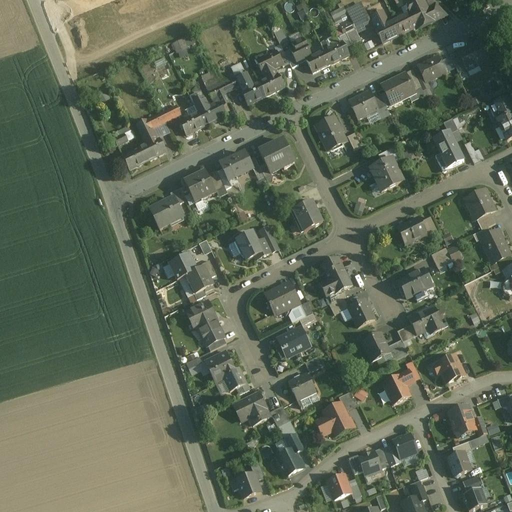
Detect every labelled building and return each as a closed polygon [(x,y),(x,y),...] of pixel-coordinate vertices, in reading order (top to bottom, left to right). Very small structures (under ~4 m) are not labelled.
[(418,0),(415,2),(405,7),(406,7),(410,16),(411,15),(418,28),(418,29),(433,22),(426,10),(421,0),(418,0)] [(435,5),(426,10),(433,22),(446,16),(435,5)] [(364,14),(350,21),(355,31),(369,24),(364,14)] [(384,18),(382,14),(370,19),(376,32),(382,46),(383,45),(400,37),(394,24),(388,26),(384,18)] [(390,15),(384,18),(388,26),(394,24),(390,15)] [(410,16),(394,24),(400,37),(418,28),(411,15),(410,16)] [(350,21),(332,29),(336,38),(337,40),(355,32),(355,31),(350,21)] [(355,31),(355,32),(356,35),(364,31),(362,28),(369,25),(369,24),(355,31)] [(275,33),(281,46),(288,43),(281,29),(275,33)] [(336,38),(320,46),(324,54),(342,45),(340,43),(339,44),(337,40),(336,38)] [(485,40),(480,43),(487,57),(492,55),(485,40)] [(311,60),(302,41),(292,46),(294,50),(290,52),(297,66),(306,62),(306,63),(311,60)] [(480,43),(457,54),(457,55),(466,73),(478,67),(478,68),(489,62),(487,57),(480,43)] [(342,45),(324,54),(330,67),(348,58),(342,45)] [(297,66),(290,52),(284,55),(288,64),(289,64),(289,65),(289,66),(292,71),(298,68),(297,66)] [(283,53),(277,55),(282,67),(281,67),(282,69),(289,66),(289,65),(289,64),(288,64),(284,55),(283,53)] [(276,54),(268,58),(267,56),(263,58),(262,55),(254,59),(255,62),(254,62),(256,67),(257,66),(262,76),(263,76),(266,82),(259,85),(265,99),(283,90),(277,77),(276,77),(273,71),(281,67),(282,67),(277,55),(276,54)] [(311,60),(306,63),(313,75),(330,67),(324,54),(311,60)] [(457,55),(450,58),(459,77),(466,73),(457,55)] [(437,60),(419,69),(423,78),(427,85),(427,84),(445,75),(437,60)] [(233,75),(221,81),(222,83),(219,84),(225,95),(239,88),(240,88),(237,82),(233,75)] [(401,77),(382,87),(391,105),(414,94),(407,81),(404,82),(401,77)] [(416,81),(414,77),(407,81),(414,94),(421,90),(416,81)] [(246,78),(237,82),(240,88),(239,88),(242,93),(242,94),(252,89),(246,78)] [(427,85),(423,78),(416,81),(421,90),(423,94),(430,90),(427,84),(427,85)] [(219,84),(206,91),(211,102),(212,101),(215,107),(216,109),(220,108),(221,109),(230,105),(225,95),(219,84)] [(252,89),(242,94),(241,94),(247,108),(266,99),(265,99),(259,85),(252,89)] [(368,93),(348,103),(357,122),(378,112),(377,110),(370,96),(368,93)] [(384,107),(378,93),(370,96),(377,110),(384,107)] [(511,98),(494,107),(501,122),(511,116),(511,113),(510,110),(511,109),(511,98)] [(202,101),(192,106),(193,108),(197,116),(197,115),(206,111),(205,109),(207,107),(206,105),(202,101)] [(206,111),(197,115),(204,129),(222,120),(220,117),(224,115),(221,109),(220,108),(216,109),(215,107),(206,111)] [(178,108),(160,117),(165,125),(182,117),(178,108)] [(204,129),(197,115),(197,116),(179,124),(186,138),(204,129)] [(501,122),(497,124),(506,144),(511,140),(511,117),(511,116),(501,122)] [(160,117),(148,123),(153,131),(165,125),(160,117)] [(339,129),(334,120),(315,129),(324,146),(326,145),(330,153),(346,144),(342,136),(343,135),(340,128),(339,129)] [(153,131),(148,123),(148,122),(138,127),(148,147),(141,150),(147,163),(165,155),(158,141),(158,142),(153,131)] [(452,122),(443,126),(447,135),(449,134),(450,136),(457,133),(452,122)] [(447,135),(436,140),(440,150),(438,151),(448,172),(464,164),(450,136),(449,134),(447,135)] [(124,136),(114,141),(118,148),(128,143),(124,136)] [(361,150),(354,136),(347,139),(354,153),(361,150)] [(283,142),(259,154),(265,166),(270,177),(294,165),(283,142)] [(483,160),(479,150),(473,153),(469,144),(464,146),(473,165),(483,160)] [(141,150),(123,159),(129,172),(147,163),(141,150)] [(393,151),(381,156),(385,164),(391,161),(394,166),(399,163),(393,151)] [(244,155),(226,163),(226,164),(220,167),(222,171),(228,184),(236,180),(235,179),(252,171),(252,172),(253,172),(248,163),(244,155)] [(259,169),(254,160),(248,163),(253,172),(255,178),(262,175),(259,169)] [(385,164),(370,171),(381,194),(402,184),(394,166),(391,161),(385,164)] [(265,166),(259,169),(262,175),(264,179),(270,177),(265,166)] [(228,184),(222,171),(217,174),(224,190),(225,192),(231,189),(228,184)] [(216,173),(206,178),(215,194),(224,190),(217,174),(216,173)] [(205,174),(184,184),(186,188),(180,191),(181,191),(183,196),(188,193),(198,213),(200,214),(207,210),(208,208),(207,206),(205,206),(203,201),(215,195),(215,194),(206,178),(205,174)] [(181,191),(170,196),(173,201),(176,208),(187,203),(183,196),(181,191)] [(484,193),(467,201),(477,222),(487,217),(494,213),(484,193)] [(308,198),(294,205),(297,211),(311,204),(308,198)] [(173,201),(149,213),(159,232),(169,227),(182,220),(176,208),(173,201)] [(297,211),(293,213),(303,235),(322,226),(312,204),(311,204),(297,211)] [(487,217),(477,222),(482,233),(489,230),(495,226),(492,219),(489,220),(487,217)] [(430,220),(420,225),(426,237),(425,238),(426,240),(437,234),(430,220)] [(418,221),(398,231),(406,247),(425,238),(426,237),(420,225),(418,221)] [(267,230),(259,235),(263,243),(263,244),(272,240),(267,230)] [(482,233),(473,237),(477,245),(481,243),(481,242),(492,236),(489,230),(482,233)] [(492,236),(481,242),(481,243),(492,266),(492,267),(510,258),(498,233),(492,236)] [(445,245),(452,242),(448,234),(441,237),(445,245)] [(252,235),(236,243),(236,244),(242,255),(246,263),(254,259),(262,255),(257,246),(252,235)] [(278,252),(272,240),(263,244),(269,256),(270,256),(278,252)] [(212,254),(206,243),(199,246),(205,258),(212,254)] [(263,244),(263,243),(257,246),(262,255),(254,259),(256,263),(257,262),(269,256),(263,244)] [(236,244),(230,247),(229,249),(233,258),(235,259),(242,255),(236,244)] [(445,251),(431,258),(438,271),(452,265),(445,251)] [(186,252),(179,256),(182,261),(189,258),(186,252)] [(182,261),(169,267),(177,283),(186,279),(196,274),(189,258),(182,261)] [(511,261),(510,258),(492,267),(492,266),(488,268),(491,274),(511,263),(511,261)] [(346,278),(337,260),(321,268),(329,284),(329,286),(346,278)] [(216,277),(209,263),(201,267),(203,270),(204,270),(209,281),(216,277)] [(196,274),(186,279),(195,297),(203,293),(213,288),(209,281),(204,270),(203,270),(196,274)] [(511,270),(503,274),(507,282),(504,284),(501,293),(503,297),(507,299),(509,302),(511,300),(511,270)] [(423,272),(398,284),(406,301),(416,297),(419,303),(429,298),(426,292),(432,289),(423,272)] [(346,278),(329,286),(329,284),(320,288),(326,300),(328,300),(335,296),(335,297),(343,293),(351,289),(346,278)] [(290,287),(274,295),(273,293),(265,297),(271,308),(269,308),(274,318),(290,310),(290,311),(299,307),(290,287)] [(195,297),(194,298),(196,303),(206,298),(203,293),(195,297)] [(335,296),(328,300),(331,307),(343,301),(346,300),(343,293),(335,297),(335,296)] [(331,307),(329,308),(335,319),(340,316),(338,313),(347,309),(343,301),(331,307)] [(216,321),(208,304),(186,315),(194,332),(198,330),(203,340),(207,348),(223,341),(224,340),(220,332),(215,322),(216,321)] [(365,304),(349,312),(358,331),(374,323),(365,304)] [(307,305),(301,309),(306,319),(312,316),(307,305)] [(434,309),(409,321),(412,327),(417,338),(426,333),(424,330),(430,327),(434,335),(444,330),(434,309)] [(306,319),(300,323),(304,331),(317,325),(312,316),(306,319)] [(412,327),(397,334),(401,343),(402,345),(417,338),(412,327)] [(300,333),(280,342),(287,356),(295,352),(297,356),(309,350),(300,333)] [(381,336),(363,345),(363,346),(364,345),(368,353),(366,353),(372,365),(373,364),(373,363),(390,354),(381,336)] [(223,341),(207,348),(210,354),(226,346),(223,341)] [(401,343),(395,346),(402,360),(408,357),(402,345),(401,343)] [(225,354),(204,364),(205,364),(205,365),(215,386),(224,382),(223,378),(234,373),(234,372),(231,365),(225,354)] [(319,358),(305,365),(310,374),(324,367),(319,358)] [(455,358),(433,369),(438,378),(441,376),(446,386),(464,377),(455,358)] [(199,359),(186,366),(189,373),(205,365),(205,364),(204,364),(202,365),(199,359)] [(238,371),(234,372),(234,373),(223,378),(224,382),(230,394),(246,386),(238,371)] [(408,372),(381,385),(392,408),(411,399),(406,389),(414,385),(408,372)] [(307,375),(288,385),(298,403),(316,394),(307,375)] [(351,394),(338,400),(341,406),(345,415),(358,408),(351,394)] [(258,396),(233,409),(239,421),(247,417),(252,428),(270,420),(266,412),(258,396)] [(508,399),(492,405),(495,412),(507,407),(511,406),(508,399)] [(341,406),(323,415),(326,420),(319,423),(326,437),(333,434),(335,439),(355,429),(350,421),(347,423),(344,415),(345,415),(341,406)] [(467,408),(448,416),(453,429),(452,431),(454,436),(456,437),(457,440),(476,433),(473,423),(467,408)] [(282,409),(270,415),(277,430),(290,424),(282,409)] [(487,437),(481,420),(473,423),(476,433),(479,440),(487,437)] [(486,428),(489,436),(499,432),(496,424),(486,428)] [(410,437),(402,440),(402,439),(397,441),(397,442),(393,444),(394,448),(400,462),(401,461),(417,455),(410,437)] [(497,437),(490,439),(492,451),(500,449),(497,437)] [(296,438),(284,444),(290,454),(294,452),(295,456),(304,452),(296,438)] [(468,444),(452,450),(455,458),(464,455),(472,452),(468,444)] [(394,448),(383,452),(390,469),(402,464),(401,461),(400,462),(394,448)] [(383,450),(373,454),(380,472),(390,469),(383,452),(383,450)] [(290,454),(276,461),(277,464),(277,465),(279,470),(281,471),(285,479),(303,470),(299,462),(298,461),(295,456),(294,452),(290,454)] [(367,457),(358,460),(363,474),(365,478),(372,476),(372,477),(381,473),(380,472),(373,454),(373,453),(367,456),(367,457)] [(455,458),(447,461),(454,479),(456,480),(460,479),(461,477),(471,473),(464,455),(455,458)] [(355,477),(363,474),(358,460),(357,458),(349,461),(355,477)] [(258,464),(250,467),(253,476),(254,476),(257,484),(265,481),(258,464)] [(414,472),(417,482),(430,477),(427,467),(414,472)] [(226,471),(221,473),(224,480),(229,478),(226,471)] [(253,476),(236,482),(243,501),(261,494),(257,484),(254,476),(253,476)] [(343,478),(326,484),(333,502),(350,496),(343,478)] [(479,479),(462,485),(466,496),(480,491),(481,492),(483,491),(484,491),(479,479)] [(422,488),(411,492),(414,501),(418,500),(420,504),(427,502),(422,488)] [(466,496),(465,497),(463,501),(464,502),(462,503),(463,503),(464,507),(464,508),(466,507),(467,511),(475,511),(487,508),(487,507),(481,492),(480,491),(466,496)] [(381,498),(376,500),(380,511),(382,511),(386,511),(381,498)] [(414,501),(401,506),(403,511),(422,511),(420,504),(418,500),(414,501)]
